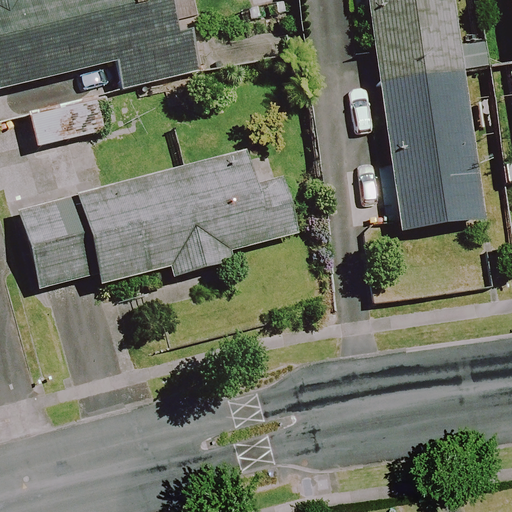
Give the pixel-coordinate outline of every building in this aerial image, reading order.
[(174,40),(164,0),(0,0),(0,91),(1,96),(118,69),(124,95),(197,77),(188,37),(174,40)] [(283,4),(282,0),(249,0),(253,12),(283,4)] [(478,229),(444,0),(359,0),(394,241),(478,229)] [(511,0),(503,0),(511,63),(511,0)] [(99,141),(92,105),(25,118),(32,154),(99,141)] [(289,245),(272,174),(184,196),(180,178),(139,188),(13,218),(33,299),(91,285),(93,295),(164,277),(166,285),(228,270),(225,260),(289,245)]
